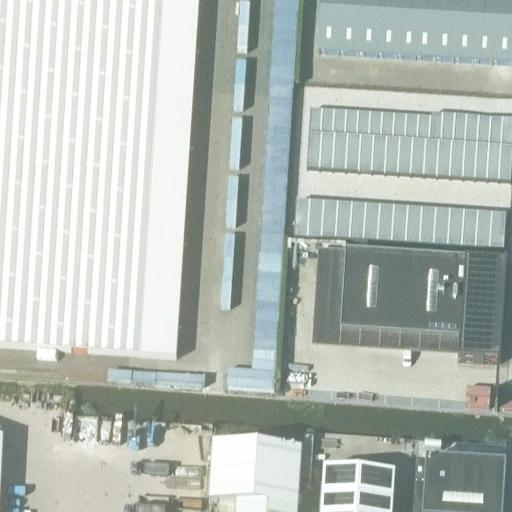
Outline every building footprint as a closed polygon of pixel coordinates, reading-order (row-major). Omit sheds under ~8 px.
[(0,0),(0,348),(138,357),(160,0),(0,0)] [(511,0),(321,0),(321,14),(319,56),(338,57),(357,58),(377,59),(396,60),(415,62),(434,63),(454,64),(473,65),(492,66),(511,68),(511,67),(511,0)] [(310,112),(309,136),(321,137),(322,113),(310,112)] [(322,113),(321,137),(322,137),(333,138),(335,114),(322,113)] [(335,114),(333,138),(335,138),(345,139),(347,115),(335,114)] [(347,115),(345,139),(348,139),(357,139),(359,115),(347,115)] [(359,115),(357,139),(361,140),(369,140),(371,116),(359,115)] [(371,116),(369,140),(374,140),(381,141),(383,117),(371,116)] [(431,120),(429,144),(439,145),(441,145),(443,117),(431,116),(431,120)] [(383,117),(381,141),(387,141),(393,142),(395,118),(383,117)] [(443,117),(441,145),(452,146),(453,146),(455,118),(443,117)] [(395,118),(393,142),(400,142),(405,142),(407,119),(395,118)] [(455,118),(453,146),(465,146),(467,118),(455,118)] [(467,118),(465,146),(477,147),(479,119),(467,118)] [(407,119),(405,142),(413,143),(417,143),(419,119),(407,119)] [(419,119),(417,143),(426,144),(429,144),(431,120),(419,119)] [(479,119),(477,147),(489,148),(491,120),(479,119)] [(491,120),(489,148),(501,149),(503,121),(491,120)] [(511,121),(503,121),(501,149),(511,149),(511,121)] [(309,136),(307,172),(320,173),(322,137),(321,137),(309,136)] [(322,137),(320,173),(333,174),(335,138),(333,138),(322,137)] [(335,138),(333,174),(346,175),(348,139),(345,139),(335,138)] [(348,139),(346,175),(359,176),(361,140),(357,139),(348,139)] [(361,140),(359,176),(372,176),(374,140),(369,140),(361,140)] [(374,140),(372,176),(385,177),(387,141),(381,141),(374,140)] [(387,141),(385,177),(398,178),(400,142),(393,142),(387,141)] [(400,142),(398,178),(411,179),(413,143),(405,142),(400,142)] [(413,143),(411,179),(424,180),(426,144),(417,143),(413,143)] [(426,144),(424,180),(437,181),(439,145),(429,144),(426,144)] [(439,145),(437,181),(450,182),(452,146),(441,145),(439,145)] [(452,146),(450,182),(463,182),(465,146),(453,146),(452,146)] [(465,146),(463,182),(475,183),(477,147),(465,146)] [(477,147),(475,183),(487,184),(489,148),(477,147)] [(489,148),(487,184),(499,185),(501,149),(489,148)] [(511,149),(501,149),(499,185),(511,185),(511,163),(511,149)] [(296,203),(294,239),(308,240),(310,204),(296,203)] [(310,204),(308,240),(322,241),(324,205),(310,204)] [(263,205),(253,367),(228,365),(227,391),(275,394),(287,206),(263,205)] [(324,205),(322,241),(336,242),(338,206),(324,205)] [(338,206),(336,242),(350,243),(352,207),(338,206)] [(352,207),(350,243),(364,244),(366,208),(352,207)] [(366,208),(364,244),(378,245),(380,209),(366,208)] [(380,209),(378,245),(392,246),(394,210),(380,209)] [(394,210),(392,246),(406,247),(408,211),(394,210)] [(408,211),(406,247),(420,248),(422,212),(408,211)] [(422,212),(420,248),(434,249),(436,213),(422,212)] [(436,213),(434,249),(448,249),(450,214),(436,213)] [(450,214),(448,249),(462,250),(464,214),(450,214)] [(464,214),(462,250),(476,251),(478,215),(464,214)] [(478,215),(476,251),(490,252),(492,216),(478,215)] [(492,216),(490,252),(503,253),(506,217),(492,216)] [(346,257),(341,337),(460,345),(459,363),(500,366),(507,265),(505,264),(505,266),(465,263),(465,265),(346,257)] [(203,373),(107,371),(107,386),(203,388),(203,373)] [(209,504),(237,506),(297,510),(301,449),(213,443),(209,504)] [(502,511),(506,467),(426,462),(426,471),(422,511),(502,511)] [(392,511),(395,477),(324,472),(321,511),(392,511)]
